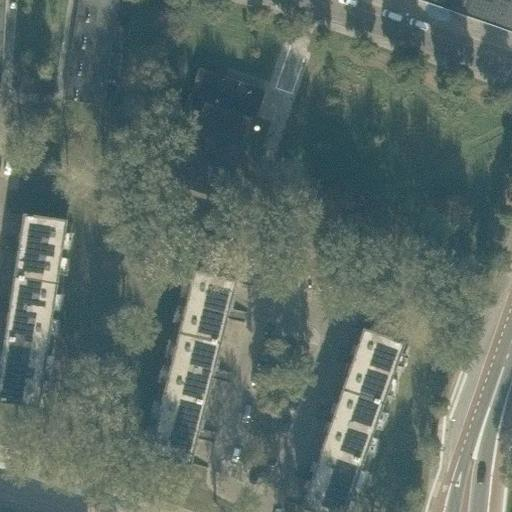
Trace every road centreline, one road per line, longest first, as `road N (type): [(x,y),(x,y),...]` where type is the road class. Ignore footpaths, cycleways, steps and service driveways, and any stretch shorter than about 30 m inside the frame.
road 1 (residential): [(282,504),(217,482),(264,300),(340,320),(306,437)]
road 2 (residential): [(511,71),(311,0)]
